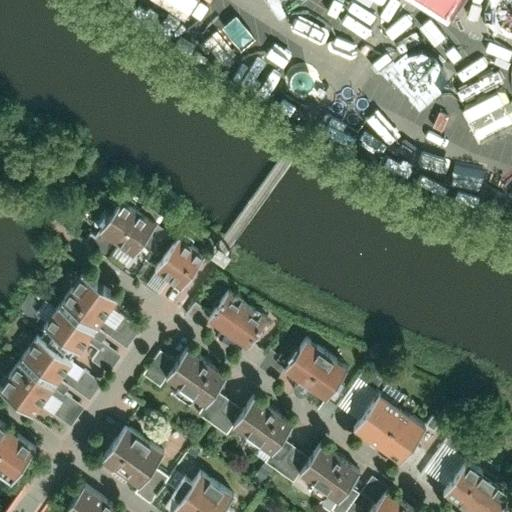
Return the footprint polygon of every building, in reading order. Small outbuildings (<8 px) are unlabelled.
[(120,192),(98,223),(101,225),(95,234),(91,231),(84,240),(134,275),(149,252),(138,245),(157,218),(120,192)] [(177,233),(154,266),(180,284),(203,251),(177,233)] [(85,270),(49,321),(85,347),(122,296),(85,270)] [(227,286),(205,318),(246,346),(268,314),(227,286)] [(38,333),(1,384),(38,410),(75,359),(38,333)] [(308,338),(286,369),(327,398),(349,366),(308,338)] [(184,344),(163,374),(204,402),(225,373),(184,344)] [(260,361),(279,374),(284,365),(265,353),(260,361)] [(384,392),(359,429),(404,460),(430,424),(384,392)] [(257,398),(236,427),(274,454),(295,424),(257,398)] [(0,419),(0,471),(10,478),(34,442),(0,419)] [(125,420),(101,455),(139,481),(163,446),(125,420)] [(323,447),(303,476),(341,503),(361,473),(323,447)] [(511,483),(472,456),(449,490),(480,511),(495,511),(511,487),(511,483)] [(195,466),(171,501),(187,511),(218,511),(233,492),(195,466)] [(84,481),(64,510),(67,511),(118,511),(122,507),(84,481)] [(413,511),(383,491),(368,511),(413,511)]
